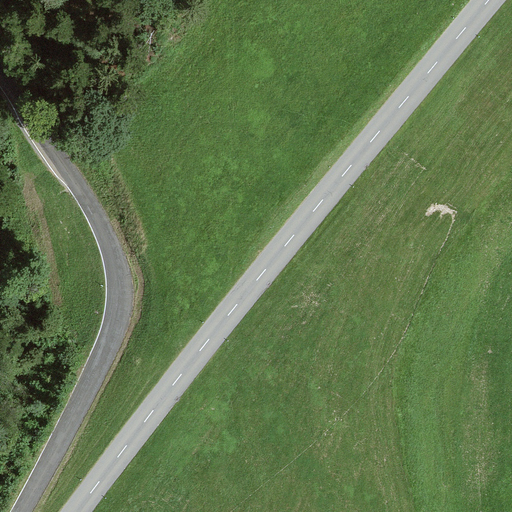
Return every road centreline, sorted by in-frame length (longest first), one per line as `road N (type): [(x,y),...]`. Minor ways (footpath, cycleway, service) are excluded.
road 1 (tertiary): [(488,0),(76,511)]
road 2 (unclassified): [(0,88),(91,206),(120,287),(104,351),(20,511)]
